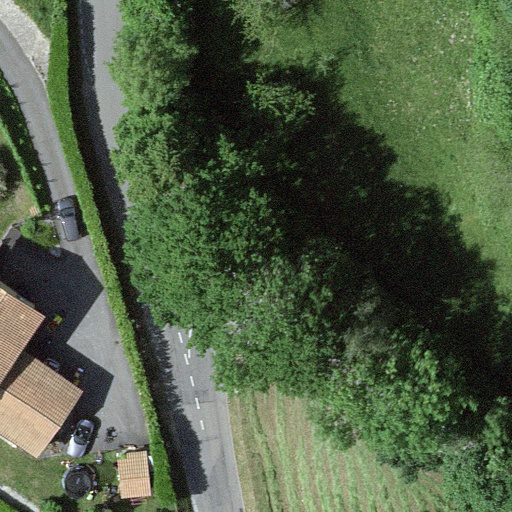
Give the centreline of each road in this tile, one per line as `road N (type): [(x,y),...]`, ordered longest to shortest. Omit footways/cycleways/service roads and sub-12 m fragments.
road 1 (tertiary): [(103,0),(111,97),(219,511)]
road 2 (track): [(168,300),(221,307),(276,327),(511,473)]
